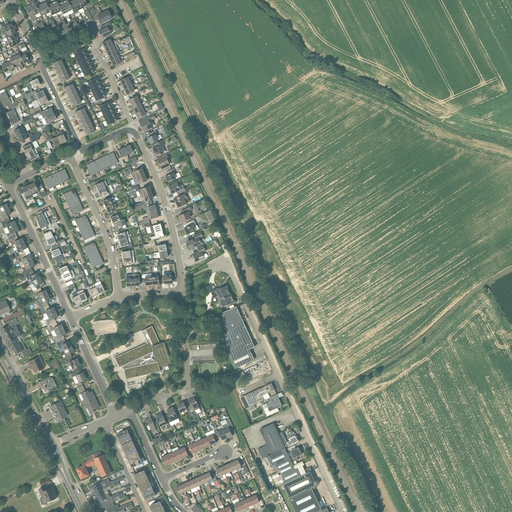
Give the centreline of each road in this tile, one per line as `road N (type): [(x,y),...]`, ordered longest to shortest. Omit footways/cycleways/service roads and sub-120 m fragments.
road 1 (track): [(133,0),(331,406)]
road 2 (residential): [(342,511),(226,260),(209,268)]
road 3 (residential): [(183,292),(166,206),(132,127)]
road 4 (residential): [(128,411),(186,387),(183,292)]
road 5 (residential): [(118,298),(106,235),(70,155)]
road 6 (residential): [(71,317),(6,184)]
